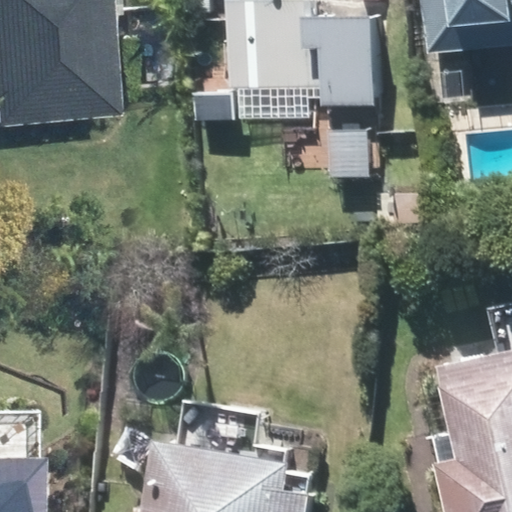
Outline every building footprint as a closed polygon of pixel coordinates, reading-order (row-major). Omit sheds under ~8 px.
[(0,0),(0,118),(120,110),(112,7),(119,7),(118,0),(0,0)] [(196,0),(196,10),(227,11),(226,0),(196,0)] [(243,0),(242,81),(337,82),(337,94),(390,95),(391,3),(327,2),(326,0),(243,0)] [(511,0),(424,0),(428,45),(511,38),(511,0)] [(394,135),(394,174),(421,173),(420,136),(394,135)] [(462,415),(439,420),(458,511),(511,511),(511,342),(450,355),(462,415)] [(323,511),(330,477),(305,472),(311,447),(176,424),(162,508),(143,505),(141,511),(323,511)] [(0,449),(0,511),(28,511),(28,450),(0,449)]
